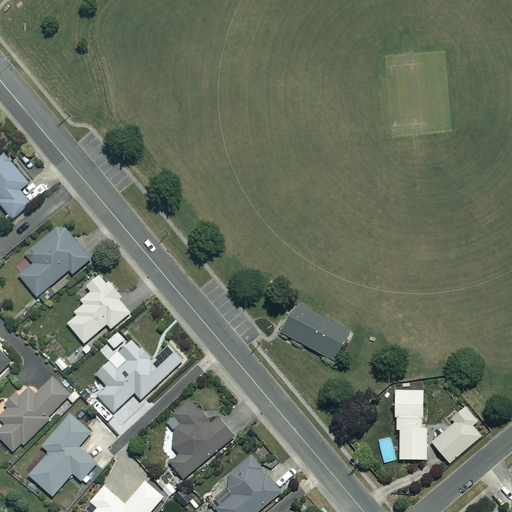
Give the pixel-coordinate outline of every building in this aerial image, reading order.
[(0,153),(0,195),(3,200),(0,202),(12,218),(31,204),(20,190),(28,184),(3,151),(0,153)] [(91,261),(63,225),(26,254),(35,264),(20,276),(37,297),(70,271),(73,275),(91,261)] [(92,292),(71,309),(76,316),(68,323),(85,343),(108,324),(112,329),(131,313),(119,299),(122,297),(103,274),(87,287),(92,292)] [(352,331),(296,303),(280,335),(335,363),(352,331)] [(98,397),(115,414),(136,395),(142,401),(184,361),(169,346),(152,362),(150,360),(152,359),(142,348),(141,350),(133,342),(120,354),(118,352),(109,361),(110,363),(97,376),(108,387),(98,397)] [(0,373),(12,363),(0,350),(0,373)] [(71,395),(53,377),(36,394),(30,388),(21,397),(18,394),(6,406),(9,409),(0,417),(0,418),(6,425),(0,430),(0,437),(16,453),(49,420),(47,419),(71,395)] [(400,461),(429,461),(429,430),(426,430),(426,425),(423,425),(423,420),(425,420),(425,393),(396,392),(396,420),(400,420),(400,461)] [(211,422),(191,400),(174,415),(182,425),(176,430),(174,447),(181,455),(171,463),(184,479),(234,436),(217,416),(211,422)] [(432,444),(451,465),(483,437),(474,427),(479,422),(467,407),(453,419),(456,423),(432,444)] [(92,433),(72,415),(43,447),(50,453),(30,476),(53,496),(74,473),(82,481),(98,464),(79,447),(92,433)] [(290,457),(262,422),(253,430),(281,464),(290,457)] [(258,511),(282,491),(252,456),(230,476),(229,490),(212,504),(218,511),(258,511)] [(151,511),(164,497),(146,482),(126,504),(105,486),(91,502),(99,508),(95,511),(151,511)]
